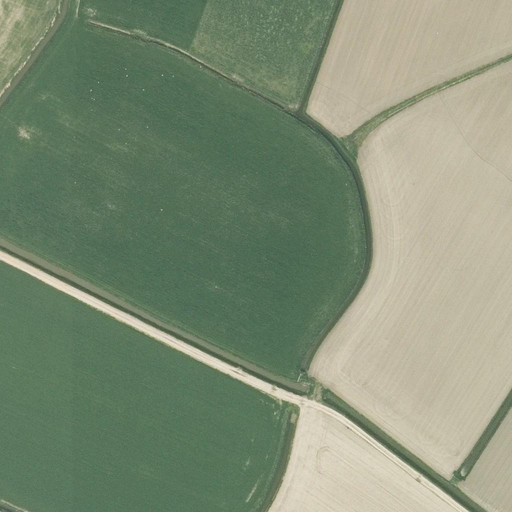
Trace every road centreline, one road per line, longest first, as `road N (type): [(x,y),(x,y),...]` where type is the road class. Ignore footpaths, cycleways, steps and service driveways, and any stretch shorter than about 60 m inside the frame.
road 1 (track): [(312,404),(318,357),(375,265),(373,206),(356,145),(396,111),(511,56)]
road 2 (track): [(312,404),(0,256)]
